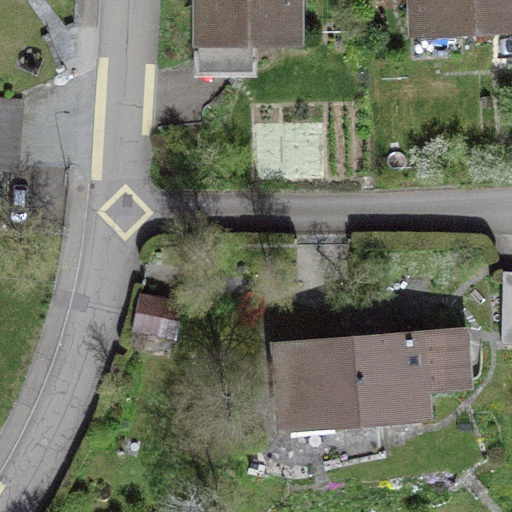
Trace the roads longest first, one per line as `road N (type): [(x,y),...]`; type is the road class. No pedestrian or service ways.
road 1 (residential): [(122,212),(511,209)]
road 2 (residential): [(5,511),(67,407),(122,212)]
road 3 (residential): [(122,212),(135,0)]
